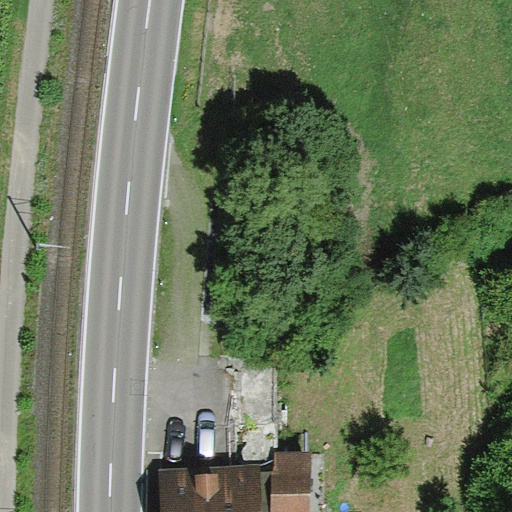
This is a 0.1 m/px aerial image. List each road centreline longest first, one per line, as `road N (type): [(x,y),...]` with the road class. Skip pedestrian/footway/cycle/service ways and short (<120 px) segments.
road 1 (primary): [(105,511),(114,259),(148,0)]
road 2 (residential): [(0,431),(21,104),(36,0)]
